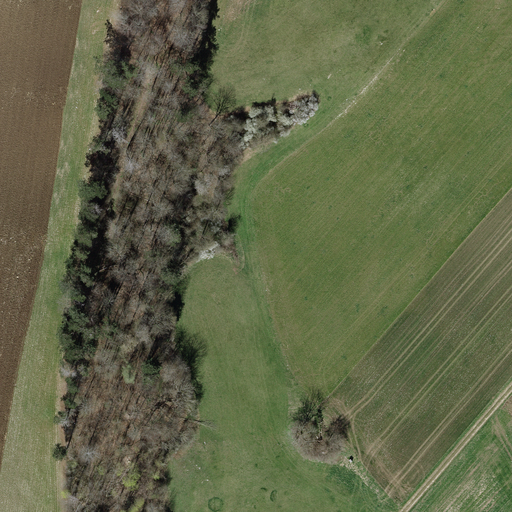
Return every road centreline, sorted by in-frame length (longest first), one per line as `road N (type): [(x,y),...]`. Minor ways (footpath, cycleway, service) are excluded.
road 1 (track): [(88,511),(91,329),(163,0)]
road 2 (track): [(407,511),(511,390)]
